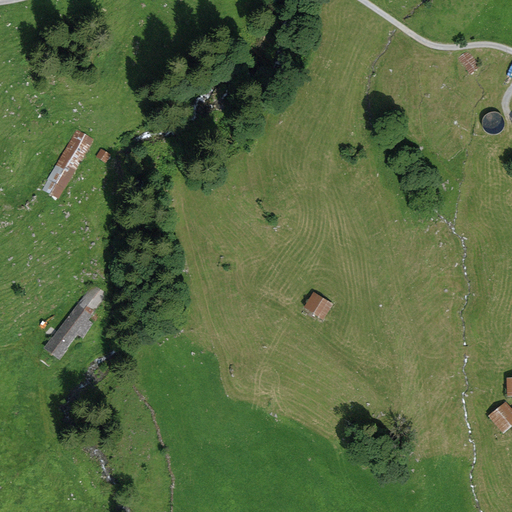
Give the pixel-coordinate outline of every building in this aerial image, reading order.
[(458,57),(470,73),(480,66),(468,50),(458,57)] [(487,132),(492,134),(498,133),(502,129),(504,123),(503,118),(499,113),(494,111),(488,112),(484,116),(482,121),(483,127),(487,132)] [(77,131),(44,188),(58,196),(92,139),(77,131)] [(102,150),(98,156),(106,161),(110,155),(102,150)] [(77,333),(82,337),(92,323),(87,319),(106,293),(93,284),(46,347),(60,357),(77,333)] [(314,293),(306,306),(324,317),(332,304),(314,293)] [(492,415),(504,429),(511,422),(511,412),(505,404),(492,415)]
